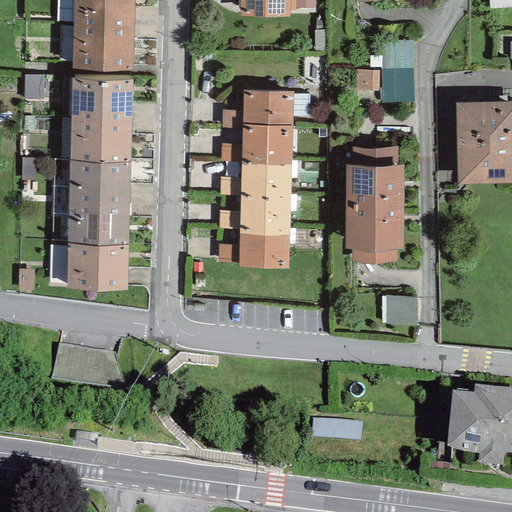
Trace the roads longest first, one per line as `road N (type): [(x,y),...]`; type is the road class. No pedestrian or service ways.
road 1 (primary): [(0,452),(440,511)]
road 2 (residential): [(165,332),(511,366)]
road 3 (residential): [(173,0),(165,332)]
road 4 (residential): [(0,313),(165,332)]
